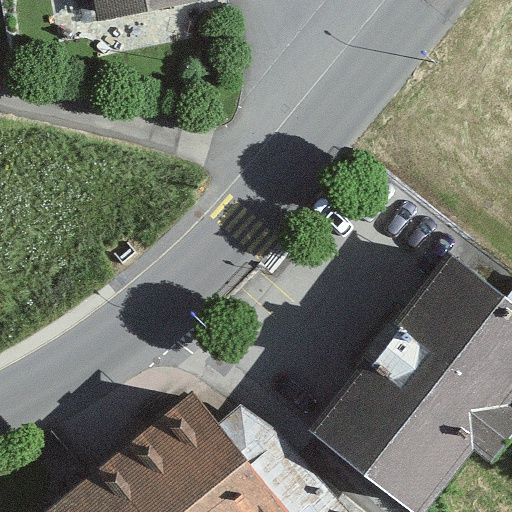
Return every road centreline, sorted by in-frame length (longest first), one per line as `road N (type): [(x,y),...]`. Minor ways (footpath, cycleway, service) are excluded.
road 1 (secondary): [(0,404),(115,341),(291,170)]
road 2 (residential): [(291,170),(0,93)]
road 3 (secondary): [(431,0),(291,170)]
